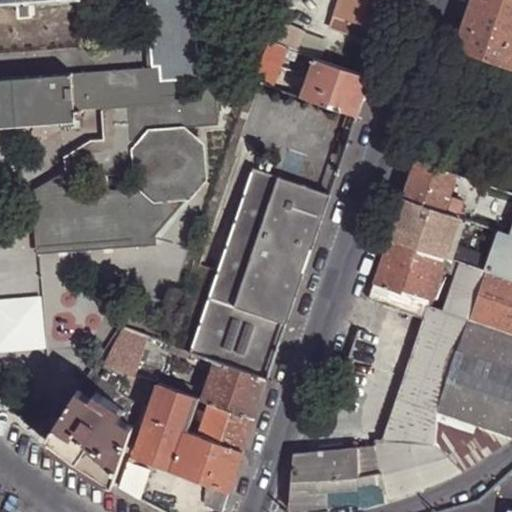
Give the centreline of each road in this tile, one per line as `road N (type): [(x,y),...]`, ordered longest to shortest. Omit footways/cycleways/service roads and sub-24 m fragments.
road 1 (tertiary): [(252,511),(433,0)]
road 2 (residential): [(511,450),(473,482),(389,511)]
